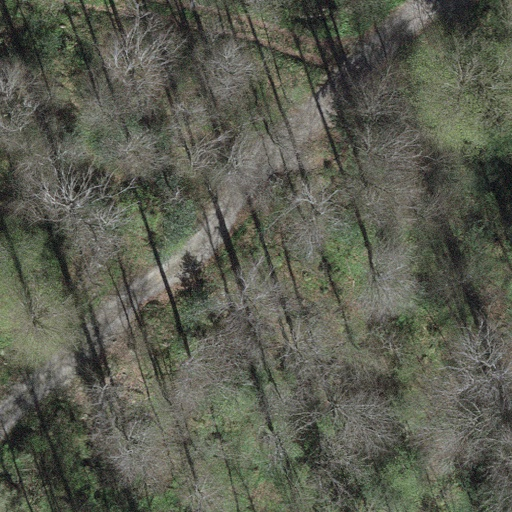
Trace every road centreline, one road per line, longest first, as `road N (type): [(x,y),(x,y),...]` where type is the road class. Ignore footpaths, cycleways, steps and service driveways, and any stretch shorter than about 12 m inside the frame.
road 1 (track): [(451,0),(368,53),(230,214),(147,296),(35,381),(0,418)]
road 2 (track): [(114,0),(368,53)]
